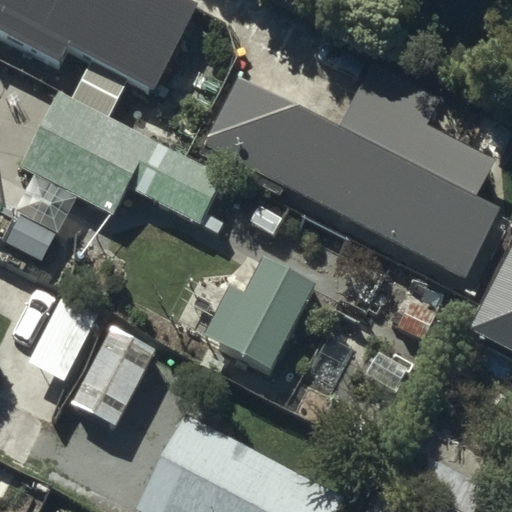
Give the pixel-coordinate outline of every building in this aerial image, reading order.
[(154,99),(196,18),(159,0),(0,0),(0,45),(60,76),(70,56),(154,99)] [(126,98),(91,78),(75,106),(110,126),(126,98)] [(342,142),(239,88),(197,168),(283,213),(288,204),(470,299),(505,232),(473,215),(493,178),(424,142),(437,119),(373,85),(342,142)] [(225,189),(61,105),(24,178),(115,225),(130,197),(202,234),(225,189)] [(284,227),(262,215),(252,231),(275,244),(284,227)] [(56,245),(22,227),(9,253),(43,270),(56,245)] [(511,253),(473,329),(511,348),(511,253)] [(319,297),(266,270),(248,306),(232,298),(207,347),(275,382),(319,297)] [(98,323),(68,307),(31,376),(61,392),(98,323)] [(439,320),(414,309),(401,338),(425,349),(439,320)] [(156,363),(115,341),(75,418),(117,439),(156,363)] [(408,378),(380,361),(368,381),(396,399),(408,378)] [(226,375),(208,365),(204,372),(222,382),(226,375)] [(340,511),(188,432),(145,511),(340,511)] [(484,511),(502,477),(424,439),(398,492),(440,511),(484,511)]
